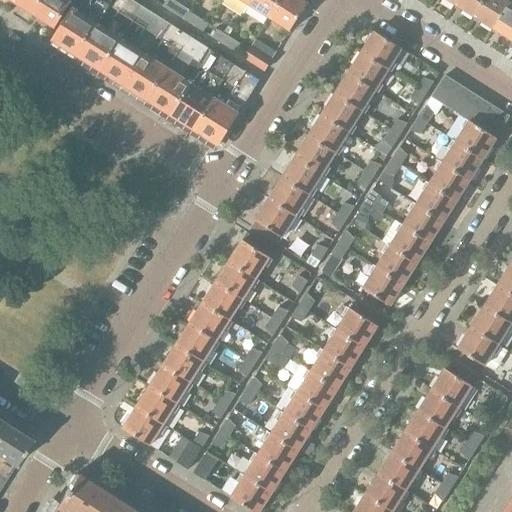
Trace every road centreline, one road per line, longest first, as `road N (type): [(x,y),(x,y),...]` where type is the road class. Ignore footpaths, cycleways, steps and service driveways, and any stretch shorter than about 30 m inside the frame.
road 1 (residential): [(305,511),(511,184)]
road 2 (residential): [(70,429),(225,179)]
road 3 (residential): [(225,179),(0,36)]
road 4 (residential): [(225,179),(340,0)]
road 5 (residential): [(511,92),(367,0)]
road 6 (residential): [(201,511),(70,429)]
